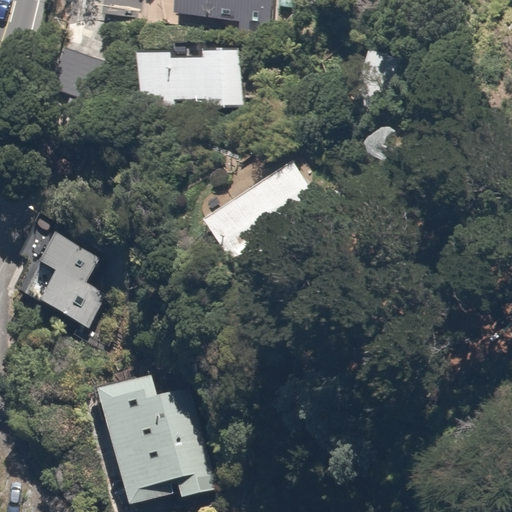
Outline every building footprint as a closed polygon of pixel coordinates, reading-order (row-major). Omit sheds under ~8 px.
[(252,0),(154,0),(153,9),(248,26),(252,0)] [(246,52),(121,43),(117,103),(242,111),(246,52)] [(303,151),(267,173),(256,154),(224,174),(235,192),(203,212),(223,244),(323,183),(303,151)] [(36,270),(32,282),(18,276),(9,299),(22,305),(84,331),(113,262),(35,229),(21,264),(36,270)] [(180,356),(80,383),(114,511),(214,484),(180,356)] [(271,418),(209,435),(223,484),(284,467),(271,418)]
